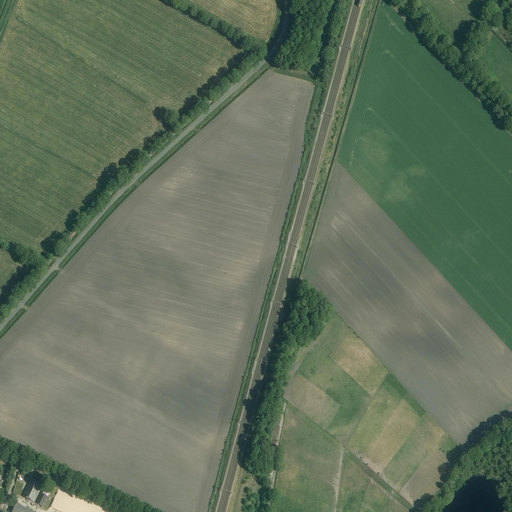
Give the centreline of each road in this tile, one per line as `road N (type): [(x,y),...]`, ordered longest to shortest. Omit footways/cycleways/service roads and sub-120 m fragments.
road 1 (track): [(381,0),(276,331),(230,511)]
road 2 (unclassified): [(286,0),(270,54),(118,194),(0,328)]
road 3 (track): [(400,0),(511,123)]
road 4 (unclassified): [(0,448),(133,511)]
road 5 (track): [(262,61),(313,73),(332,0)]
